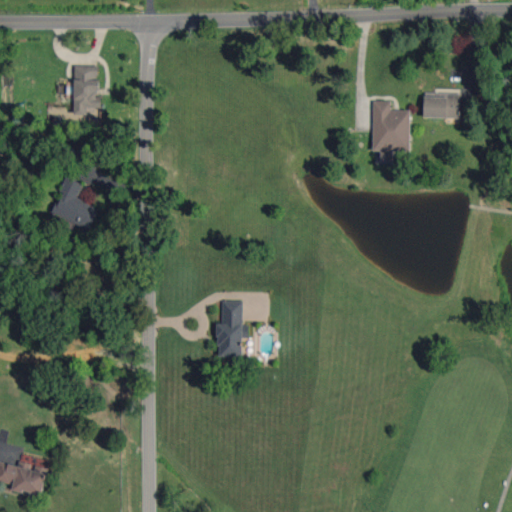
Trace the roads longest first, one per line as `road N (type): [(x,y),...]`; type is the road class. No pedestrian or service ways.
road 1 (residential): [(511,7),(0,20)]
road 2 (residential): [(148,511),(149,19)]
